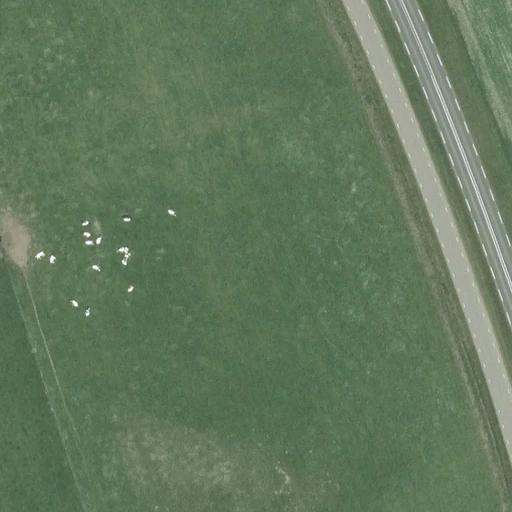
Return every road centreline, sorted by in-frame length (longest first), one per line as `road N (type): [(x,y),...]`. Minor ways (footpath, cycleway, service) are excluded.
road 1 (unclassified): [(511,433),(443,226),(352,0)]
road 2 (primary): [(511,292),(399,0)]
